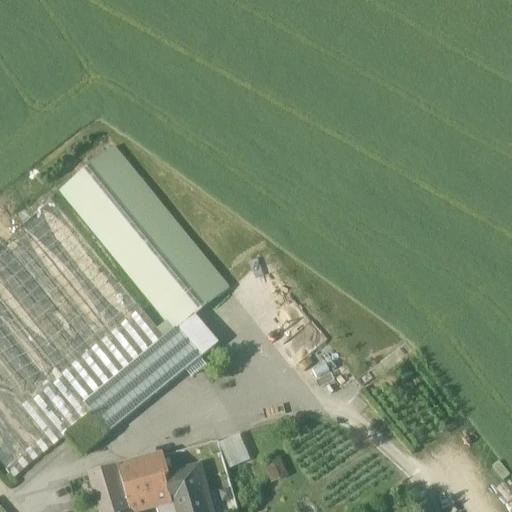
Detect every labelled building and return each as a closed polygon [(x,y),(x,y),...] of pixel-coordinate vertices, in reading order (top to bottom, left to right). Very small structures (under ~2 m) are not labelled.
[(228,293),(113,152),(58,196),(173,337),(194,320),(228,293)] [(164,344),(51,205),(0,245),(0,305),(84,410),(164,344)] [(0,305),(0,468),(12,483),(92,419),(84,410),(0,305)] [(164,344),(84,410),(92,419),(108,439),(218,349),(194,320),(173,337),(164,344)] [(311,324),(283,349),(300,368),(328,343),(311,324)] [(242,437),(221,443),(228,469),(250,464),(242,437)] [(123,511),(122,509),(127,507),(128,511),(153,511),(156,511),(173,506),(166,480),(160,461),(93,481),(101,511),(123,511)] [(196,472),(166,480),(173,506),(174,511),(207,511),(202,494),(196,472)]
